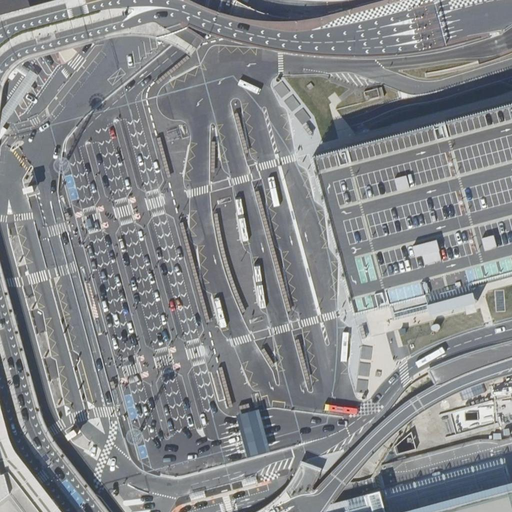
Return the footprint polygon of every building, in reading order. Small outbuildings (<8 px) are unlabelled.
[(0,0),(0,511),(27,511),(21,504),(17,508),(11,511),(4,511),(3,510),(0,506),(0,502),(12,493),(0,478),(0,0)] [(0,0),(0,13),(27,6),(25,0),(0,0)] [(0,109),(0,136),(6,129),(2,125),(36,75),(28,70),(27,71),(17,65),(13,69),(24,76),(0,109)] [(378,87),(364,91),(366,100),(381,97),(378,87)] [(511,104),(353,148),(321,157),(315,158),(346,275),(357,312),(392,303),(397,320),(459,305),(480,300),(474,279),(511,270),(511,104)] [(270,452),(259,409),(236,415),(248,458),(270,452)] [(60,511),(11,448),(8,442),(5,433),(0,415),(0,478),(12,493),(0,502),(0,506),(3,510),(4,511),(11,511),(17,508),(21,504),(27,511),(60,511)] [(511,511),(511,489),(428,511),(511,511)]
